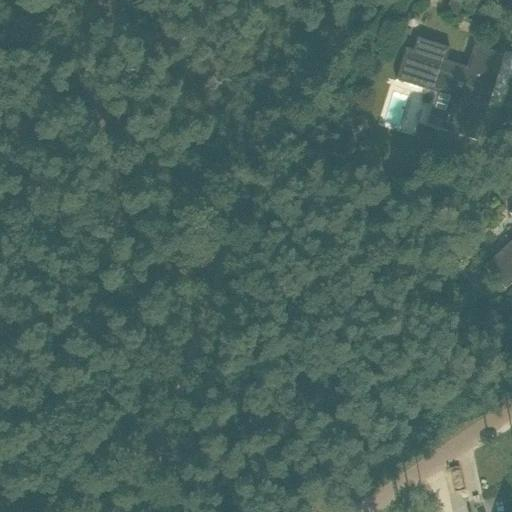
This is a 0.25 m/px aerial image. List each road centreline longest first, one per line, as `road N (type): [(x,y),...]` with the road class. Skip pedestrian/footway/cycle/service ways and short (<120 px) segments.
road 1 (track): [(138,511),(265,161),(297,98),(365,0)]
road 2 (unclassified): [(366,511),(511,408)]
